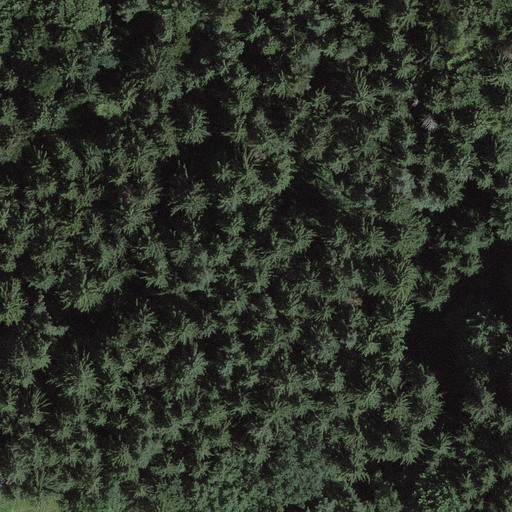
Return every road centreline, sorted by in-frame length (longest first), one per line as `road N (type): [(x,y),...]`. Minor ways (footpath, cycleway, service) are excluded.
road 1 (track): [(385,511),(438,369),(466,318),(511,272)]
road 2 (track): [(0,492),(50,480),(129,492),(182,511)]
